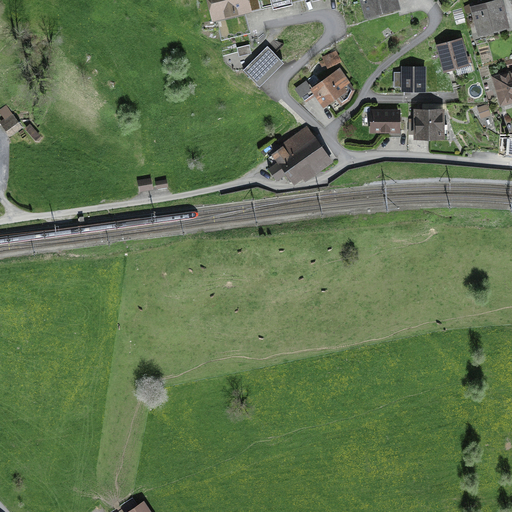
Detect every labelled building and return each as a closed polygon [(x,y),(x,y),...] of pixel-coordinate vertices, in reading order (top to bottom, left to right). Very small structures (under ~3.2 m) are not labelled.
[(242,0),(199,0),(205,24),(246,15),(242,0)] [(291,0),(272,0),(274,10),(293,5),(291,0)] [(364,0),(368,14),(397,7),(395,0),(364,0)] [(500,0),(496,0),(472,7),(479,33),(507,26),(500,0)] [(461,39),(439,45),(445,70),(467,64),(461,39)] [(268,46),(242,71),(258,87),(284,62),(268,46)] [(327,67),(342,61),(337,51),(323,57),(327,67)] [(430,68),(404,67),(403,92),(429,92),(430,68)] [(338,72),(306,93),(318,111),(350,90),(338,72)] [(511,72),(493,77),(500,104),(511,100),(511,72)] [(484,109),(475,111),(477,121),(487,118),(484,109)] [(442,112),(418,111),(417,138),(441,139),(442,112)] [(399,112),(372,112),(372,137),(399,137),(399,112)] [(12,119),(1,126),(8,140),(20,133),(12,119)] [(309,128),(271,154),(290,181),(299,175),(303,180),(332,161),(309,128)] [(151,178),(137,180),(139,192),(153,189),(151,178)] [(166,179),(155,181),(157,190),(168,187),(166,179)] [(150,511),(144,503),(127,511),(150,511)]
